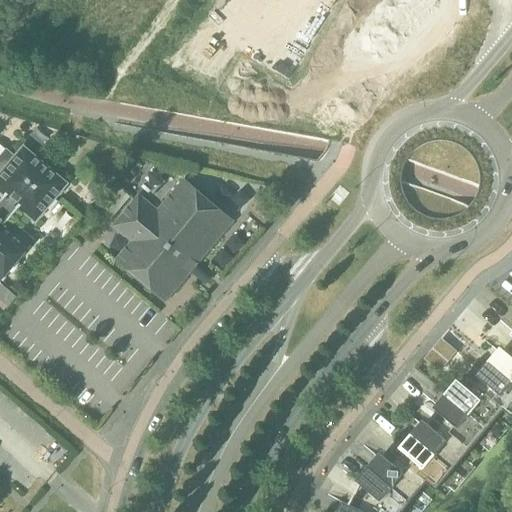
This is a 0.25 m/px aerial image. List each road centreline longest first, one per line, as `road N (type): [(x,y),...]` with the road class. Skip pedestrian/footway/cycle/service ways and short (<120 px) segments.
road 1 (residential): [(311,271),(257,264),(174,365),(125,466)]
road 2 (secondary): [(311,271),(208,398),(158,511)]
road 3 (secondary): [(243,511),(288,421),(372,320)]
road 4 (residential): [(382,382),(467,278),(511,243)]
road 5 (residential): [(125,466),(0,363)]
road 6 (residential): [(290,511),(382,382)]
road 7 (secondary): [(444,110),(416,114),(386,136),(371,170),(376,206)]
road 8 (secondary): [(435,248),(464,244),(491,225),(507,196),(507,161)]
